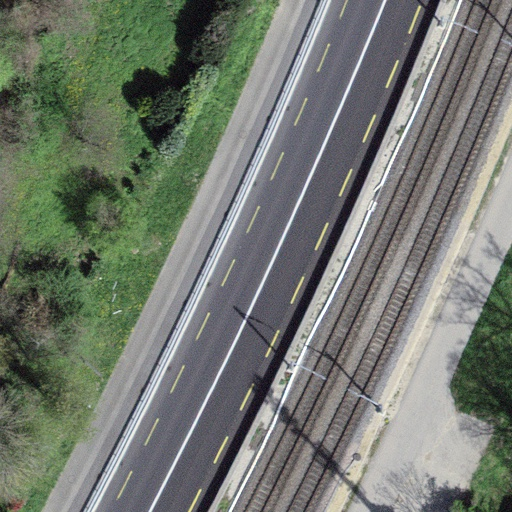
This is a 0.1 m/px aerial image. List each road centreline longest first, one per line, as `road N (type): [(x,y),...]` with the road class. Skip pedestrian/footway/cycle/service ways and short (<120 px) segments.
road 1 (unclassified): [(306,0),(65,511)]
road 2 (primary): [(381,0),(147,511)]
road 3 (unclassified): [(366,511),(511,187)]
